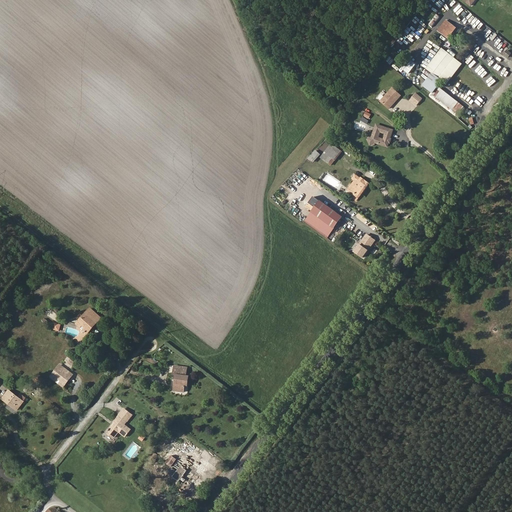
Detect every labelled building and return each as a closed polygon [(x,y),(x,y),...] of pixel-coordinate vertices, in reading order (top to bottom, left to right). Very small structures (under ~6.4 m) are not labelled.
[(441,19),(438,16),(430,25),(434,28),(441,19)] [(457,29),(446,20),(438,31),(449,40),(457,29)] [(428,79),(423,86),(434,94),(438,88),(443,81),(439,78),(454,58),(442,49),(426,69),(429,71),(425,76),(428,79)] [(447,84),(462,65),(454,58),(439,78),(443,81),(447,84)] [(416,65),(412,62),(405,71),(409,74),(416,65)] [(399,94),(391,87),(380,101),(388,108),(399,94)] [(457,116),(463,108),(438,88),(434,94),(432,97),(457,116)] [(421,98),(414,93),(409,99),(416,105),(421,98)] [(386,151),(393,133),(375,128),(372,142),(368,143),(371,150),(374,147),(386,151)] [(341,151),(331,144),(320,156),(326,161),(331,164),(341,151)] [(321,153),(316,148),(308,157),(313,162),(321,153)] [(322,167),(326,161),(320,156),(316,162),(322,167)] [(353,179),(355,181),(348,189),(359,197),(368,185),(356,176),(353,179)] [(309,204),(314,208),(312,211),(326,221),(334,211),(314,196),(309,204)] [(335,228),(326,221),(312,211),(306,219),(329,236),(335,228)] [(344,218),(334,211),(326,221),(335,228),(344,218)] [(351,223),(344,218),(335,228),(344,234),(351,223)] [(363,232),(353,224),(349,229),(359,237),(363,232)] [(375,241),(367,235),(360,245),(367,251),(375,241)] [(90,308),(76,324),(88,334),(94,327),(92,325),(96,320),(99,322),(102,318),(90,308)] [(69,371),(61,365),(52,378),(57,382),(59,378),(65,383),(70,377),(66,374),(69,371)] [(57,382),(65,388),(74,375),(69,371),(66,374),(70,377),(65,383),(59,378),(57,382)] [(186,377),(187,373),(174,371),(174,376),(176,376),(174,389),(177,389),(177,392),(183,393),(184,386),(184,383),(186,383),(187,377),(186,377)] [(25,402),(9,390),(2,400),(17,412),(25,402)] [(114,427),(112,427),(108,432),(108,435),(114,439),(117,439),(120,434),(126,438),(132,431),(126,426),(124,424),(132,414),(125,410),(115,423),(115,425),(114,427)] [(126,426),(133,416),(132,414),(124,424),(126,426)] [(170,449),(181,457),(185,451),(175,443),(170,449)] [(130,459),(139,448),(135,445),(132,448),(131,447),(124,454),(130,459)] [(197,459),(185,451),(181,457),(192,465),(197,459)] [(161,458),(153,452),(151,456),(159,462),(161,458)] [(177,471),(171,467),(167,473),(179,482),(187,472),(181,466),(177,471)]
